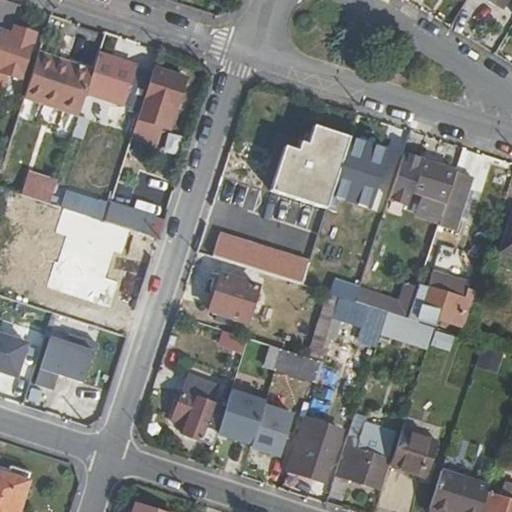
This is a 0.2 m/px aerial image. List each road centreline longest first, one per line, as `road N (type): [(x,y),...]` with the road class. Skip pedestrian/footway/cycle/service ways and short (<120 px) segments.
road 1 (residential): [(242,49),(112,458)]
road 2 (residential): [(242,49),(511,136)]
road 3 (residential): [(511,100),(354,0)]
road 4 (residential): [(279,511),(112,458)]
road 5 (residential): [(86,0),(242,49)]
